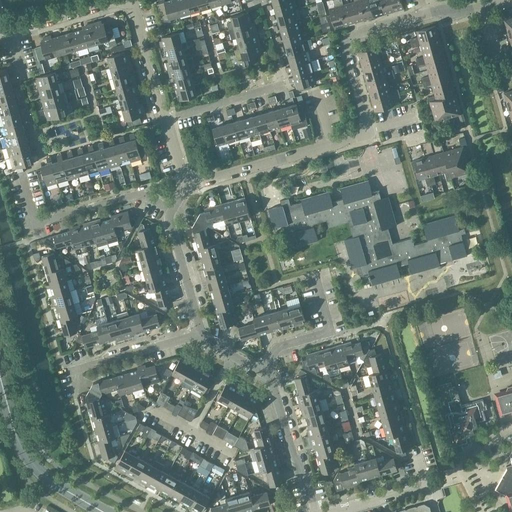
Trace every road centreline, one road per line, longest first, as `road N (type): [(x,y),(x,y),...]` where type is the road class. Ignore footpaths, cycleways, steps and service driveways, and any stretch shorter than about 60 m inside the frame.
road 1 (residential): [(186,185),(360,135),(366,122),(345,51),(351,37),(507,0)]
road 2 (residential): [(172,210),(140,193),(38,221),(22,177)]
road 3 (tertiary): [(102,511),(33,466),(15,438),(0,378)]
road 4 (residential): [(80,389),(74,370),(201,332)]
road 5 (residential): [(315,511),(266,371)]
road 6 (residential): [(266,371),(281,346),(328,331),(317,283)]
road 7 (residential): [(167,121),(130,0)]
road 8 (residential): [(201,332),(172,210)]
road 9 (residential): [(0,34),(117,0)]
